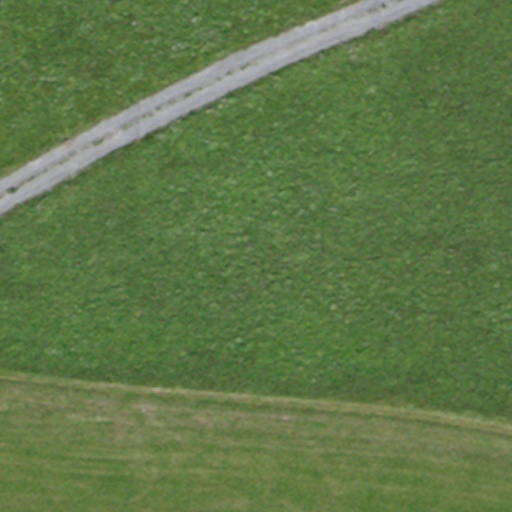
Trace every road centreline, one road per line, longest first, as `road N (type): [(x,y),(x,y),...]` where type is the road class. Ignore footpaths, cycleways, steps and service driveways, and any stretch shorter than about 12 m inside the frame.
road 1 (track): [(511,433),(0,384)]
road 2 (track): [(400,0),(171,105),(0,203)]
